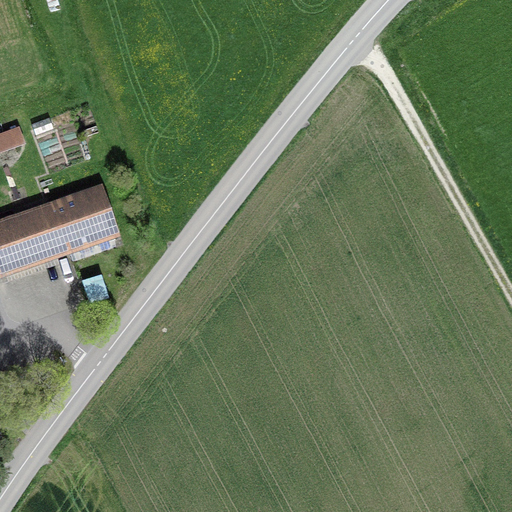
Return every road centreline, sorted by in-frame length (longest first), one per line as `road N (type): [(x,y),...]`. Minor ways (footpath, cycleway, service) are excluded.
road 1 (secondary): [(0,498),(268,143),(389,0)]
road 2 (track): [(359,32),(511,299)]
